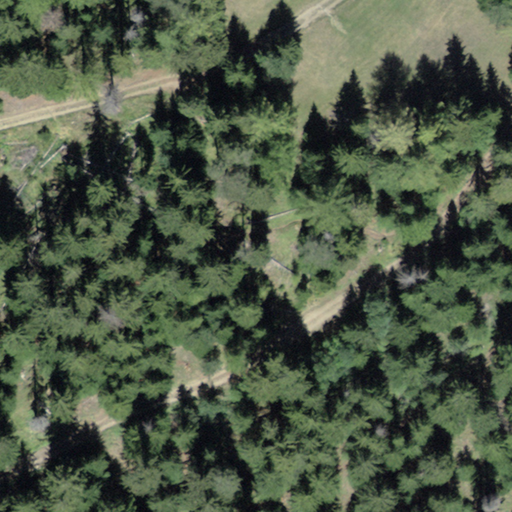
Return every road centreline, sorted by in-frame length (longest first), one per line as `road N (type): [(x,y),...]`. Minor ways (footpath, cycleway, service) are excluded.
road 1 (track): [(511,115),(460,195),(383,274),(285,336),(0,477)]
road 2 (track): [(0,120),(228,65),(327,0)]
